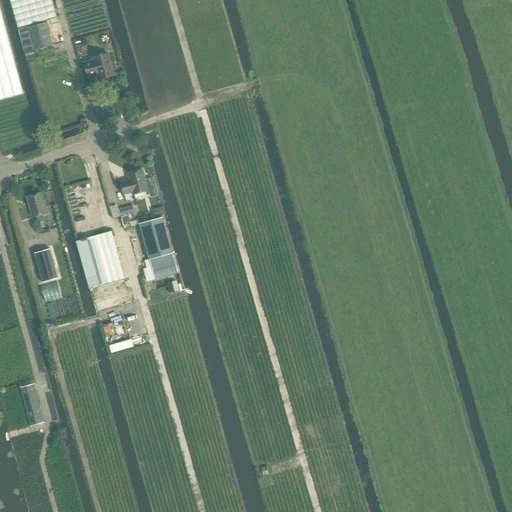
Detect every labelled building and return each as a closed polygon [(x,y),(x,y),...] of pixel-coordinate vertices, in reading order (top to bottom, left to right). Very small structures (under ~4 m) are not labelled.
[(52,0),(10,0),(19,28),(57,18),(52,0)] [(0,7),(0,99),(23,93),(0,7)] [(47,22),(27,27),(34,50),(35,50),(53,45),(47,22)] [(27,27),(18,29),(26,60),(37,57),(35,50),(34,50),(27,27)] [(84,63),(88,76),(98,74),(99,80),(114,75),(108,54),(93,58),(94,61),(84,63)] [(128,174),(130,180),(120,183),(124,194),(133,192),(134,194),(148,190),(142,170),(128,174)] [(27,197),(33,217),(47,213),(42,193),(27,197)] [(132,206),(118,210),(119,217),(122,226),(129,224),(127,215),(130,214),(134,213),(132,206)] [(162,217),(139,224),(149,259),(145,261),(147,268),(150,280),(178,273),(162,217)] [(111,231),(76,241),(89,288),(99,285),(100,287),(92,289),(101,320),(130,312),(122,281),(106,286),(106,283),(124,278),(111,231)] [(58,278),(50,249),(34,253),(42,282),(58,278)] [(177,283),(168,285),(170,293),(179,290),(177,283)] [(20,387),(30,426),(44,423),(34,384),(20,387)]
